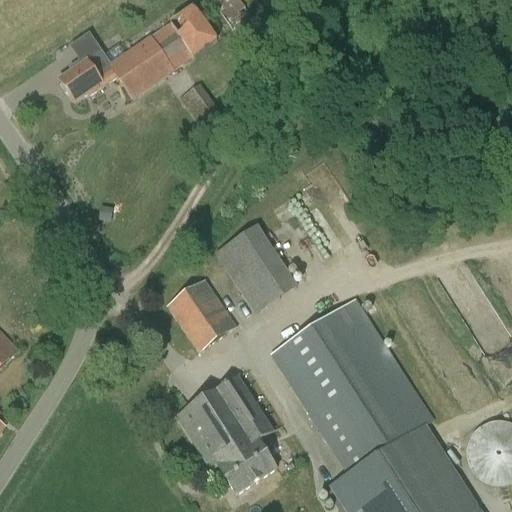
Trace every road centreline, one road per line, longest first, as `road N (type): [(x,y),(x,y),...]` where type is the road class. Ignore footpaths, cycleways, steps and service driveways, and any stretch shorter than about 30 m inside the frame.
road 1 (unclassified): [(0,477),(67,376),(99,298),(91,264),(0,121)]
road 2 (track): [(99,298),(146,268),(202,189),(299,0)]
